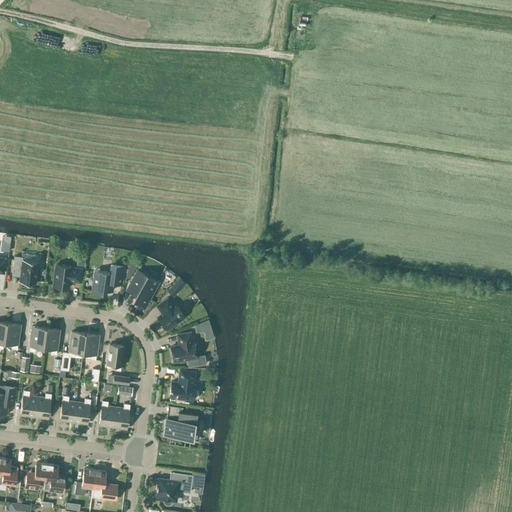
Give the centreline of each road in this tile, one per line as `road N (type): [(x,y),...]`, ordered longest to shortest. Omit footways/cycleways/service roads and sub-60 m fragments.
road 1 (track): [(292,56),(126,43),(0,11)]
road 2 (residential): [(139,454),(148,355),(136,331),(106,315),(0,301)]
road 3 (residential): [(139,454),(0,435)]
